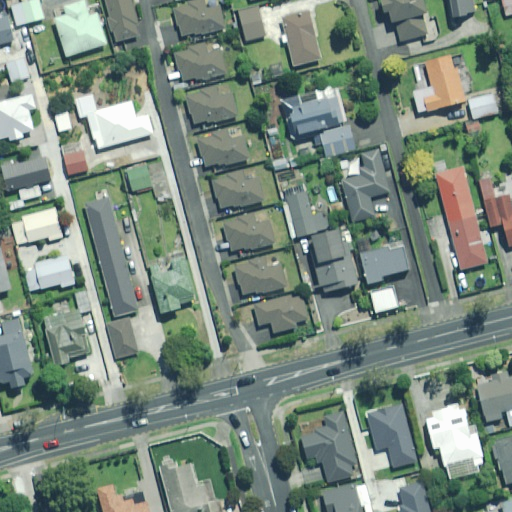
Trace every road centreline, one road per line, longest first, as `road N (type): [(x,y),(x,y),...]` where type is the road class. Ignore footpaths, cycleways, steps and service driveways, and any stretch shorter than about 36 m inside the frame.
road 1 (residential): [(143,0),(209,265),(264,383)]
road 2 (secondary): [(264,383),(511,316)]
road 3 (secondary): [(0,450),(245,392)]
road 4 (residential): [(276,511),(245,392)]
